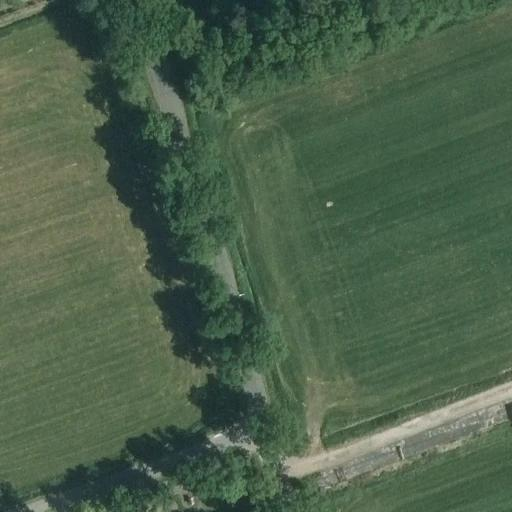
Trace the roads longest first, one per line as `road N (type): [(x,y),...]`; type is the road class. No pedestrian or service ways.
road 1 (tertiary): [(283,511),(135,0)]
road 2 (track): [(273,469),(511,381)]
